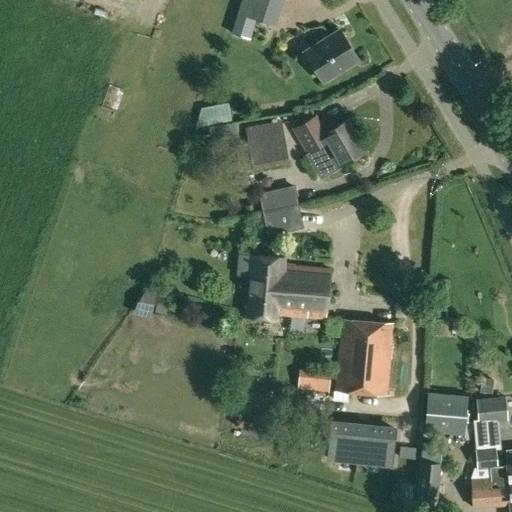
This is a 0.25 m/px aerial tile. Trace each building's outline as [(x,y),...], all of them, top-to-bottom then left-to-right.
[(275,24),(282,0),(240,0),(237,13),(275,24)] [(323,81),(358,58),(340,29),(305,52),(323,81)] [(285,92),(284,78),(265,79),(266,93),(285,92)] [(196,127),(232,120),(229,104),(201,109),(196,127)] [(316,115),(294,128),(321,176),(366,150),(348,119),(326,131),(316,115)] [(253,170),(290,163),(284,130),(248,137),(253,170)] [(325,317),(329,267),(282,264),(282,257),(252,255),(248,315),(277,317),(277,314),(325,317)] [(388,396),(394,324),(341,319),(334,390),(388,396)] [(427,392),(423,431),(464,435),(467,396),(427,392)] [(499,418),(499,397),(480,394),(480,419),(499,418)] [(478,421),(483,447),(494,445),(490,419),(478,421)] [(390,427),(330,421),(326,460),(387,466),(390,427)] [(495,446),(477,448),(478,468),(497,466),(495,446)] [(420,460),(416,502),(437,503),(438,503),(441,462),(420,460)] [(470,478),(471,489),(511,485),(511,462),(508,463),(508,465),(497,466),(478,468),(474,468),(470,478)] [(511,485),(471,489),(473,507),(511,504),(511,509),(511,485)] [(416,502),(415,511),(436,511),(437,503),(416,502)]
